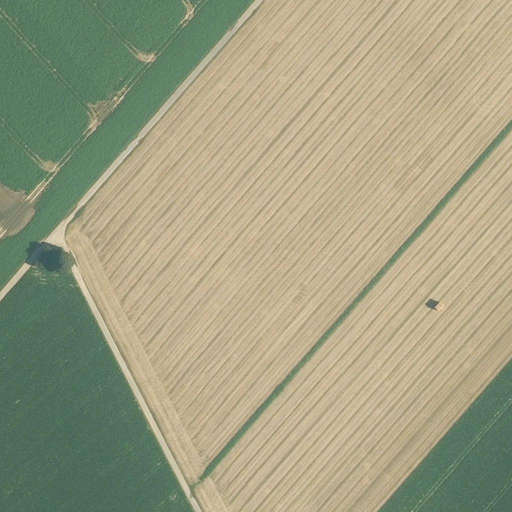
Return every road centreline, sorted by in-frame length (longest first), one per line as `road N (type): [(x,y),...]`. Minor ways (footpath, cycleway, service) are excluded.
road 1 (track): [(259,0),(0,297)]
road 2 (track): [(53,236),(203,511)]
